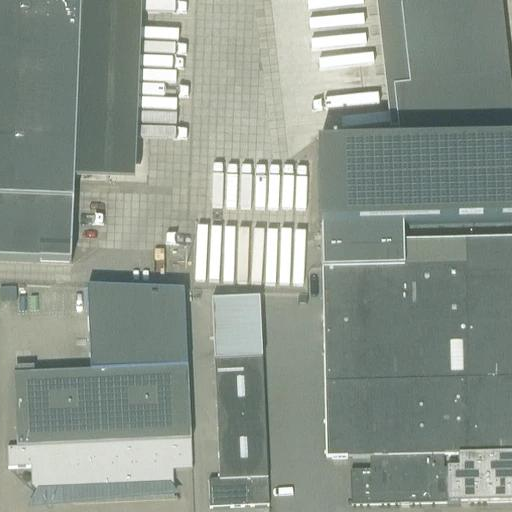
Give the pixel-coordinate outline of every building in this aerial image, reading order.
[(0,0),(0,263),(70,267),(80,0),(0,0)] [(511,110),(508,78),(499,0),(383,0),(402,147),(319,149),(321,231),(322,231),(322,272),(403,270),(402,229),(511,226),(511,110)] [(403,270),(322,272),(321,272),(325,441),(325,462),(369,460),(369,474),(349,474),(350,508),(511,504),(511,241),(405,244),(406,270),(403,270)] [(15,451),(6,451),(7,471),(36,470),(37,484),(41,488),(75,487),(76,497),(173,493),(172,467),(191,466),(190,447),(187,370),(184,294),(85,290),(88,374),(33,377),(12,378),(15,451)] [(268,508),(266,462),(258,302),(210,304),(218,483),(207,483),(209,511),(268,508)]
